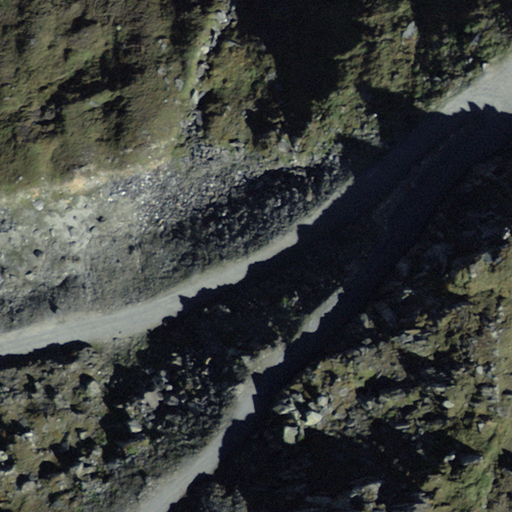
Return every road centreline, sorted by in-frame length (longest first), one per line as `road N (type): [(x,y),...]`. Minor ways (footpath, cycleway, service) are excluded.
road 1 (track): [(0,360),(176,309),(321,227),(485,86),(509,83)]
road 2 (track): [(511,106),(410,212),(317,335),(144,511)]
